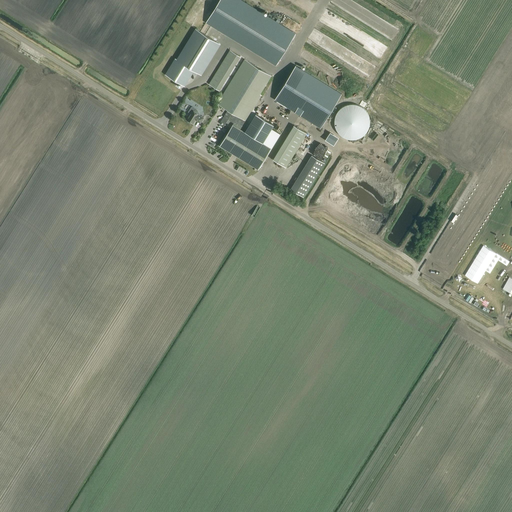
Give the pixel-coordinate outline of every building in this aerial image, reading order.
[(236,0),(219,0),(205,23),(206,24),(211,27),(276,65),(294,34),(236,0)] [(177,60),(167,76),(185,87),(195,71),(199,73),(217,42),(206,35),(201,33),(200,32),(197,30),(186,49),(185,50),(179,61),(177,60)] [(240,56),(230,50),(209,84),(219,90),(240,56)] [(245,60),(218,104),(228,110),(220,123),(224,126),(226,123),(228,124),(230,121),(234,123),(233,124),(220,146),(258,169),(280,133),(272,128),(271,129),(260,123),(252,136),(242,130),(247,122),(246,121),(261,96),(260,95),(271,76),(245,60)] [(279,91),(273,100),(275,101),(321,128),(342,94),(294,65),(290,72),(284,83),(283,83),(279,91)] [(363,136),(367,132),(369,126),(370,120),(368,114),(364,109),(359,106),(353,105),(347,105),(342,108),(338,113),(335,118),(335,124),(337,130),(340,135),(345,138),(351,140),(357,139),(363,136)] [(200,123),(203,118),(198,114),(199,114),(197,113),(198,111),(198,110),(192,107),(191,107),(188,112),(188,113),(190,114),(186,119),(189,121),(188,121),(188,122),(190,123),(191,123),(191,122),(193,123),(195,119),(200,123)] [(273,159),(286,167),(307,133),(294,125),(273,159)] [(297,201),(316,164),(302,157),(289,183),(295,186),(289,197),(297,201)]
